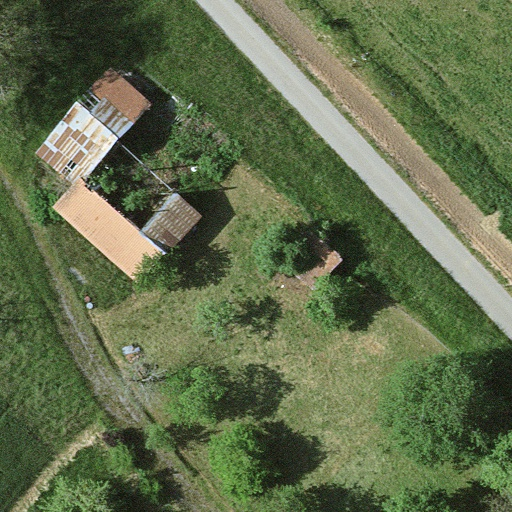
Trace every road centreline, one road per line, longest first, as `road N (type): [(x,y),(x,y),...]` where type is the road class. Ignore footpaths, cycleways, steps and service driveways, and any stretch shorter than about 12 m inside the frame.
road 1 (residential): [(213,0),(511,321)]
road 2 (residential): [(0,175),(102,394),(199,511)]
